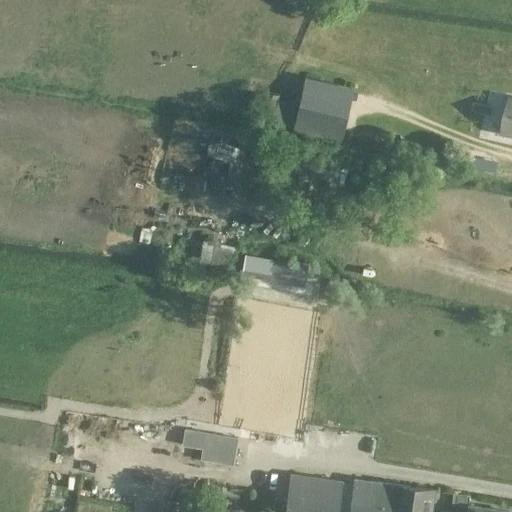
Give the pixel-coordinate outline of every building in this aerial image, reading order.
[(511,136),(511,95),(508,94),(499,134),(511,136)] [(293,128),(324,135),(329,112),(298,105),(293,128)] [(305,286),(308,265),(267,257),(264,273),(290,278),(289,283),(305,286)] [(232,464),(237,437),(185,428),(182,444),(202,447),(200,459),(232,464)] [(289,472),(283,511),(337,511),(343,480),(289,472)] [(349,511),(430,511),(434,489),(355,477),(349,511)] [(468,506),(468,494),(453,492),(451,504),(468,506)]
